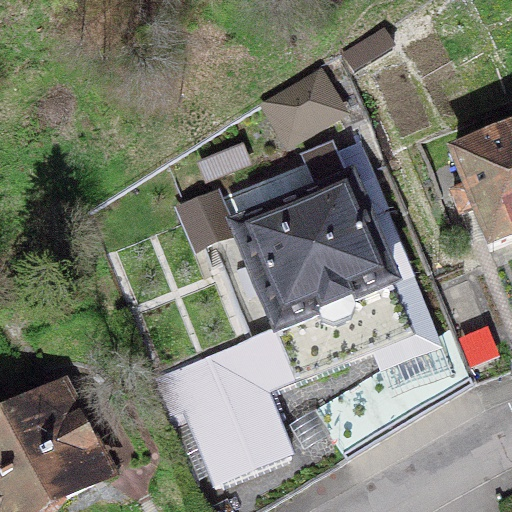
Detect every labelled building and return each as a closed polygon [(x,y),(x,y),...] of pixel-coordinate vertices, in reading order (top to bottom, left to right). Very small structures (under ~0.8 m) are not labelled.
[(314,75),(267,103),(290,142),(337,115),(314,75)] [(511,138),(453,162),(464,189),(451,195),(461,220),(474,215),(489,253),(511,243),(511,138)] [(275,332),(152,383),(167,419),(182,413),(215,489),(291,459),(265,395),(410,338),(350,188),(366,185),(351,147),(186,213),(199,247),(235,233),(275,332)] [(448,331),(414,351),(445,403),(471,388),(448,331)] [(392,364),(314,411),(346,463),(425,416),(392,364)] [(60,394),(0,427),(0,511),(54,511),(61,502),(94,485),(82,462),(94,456),(60,394)]
